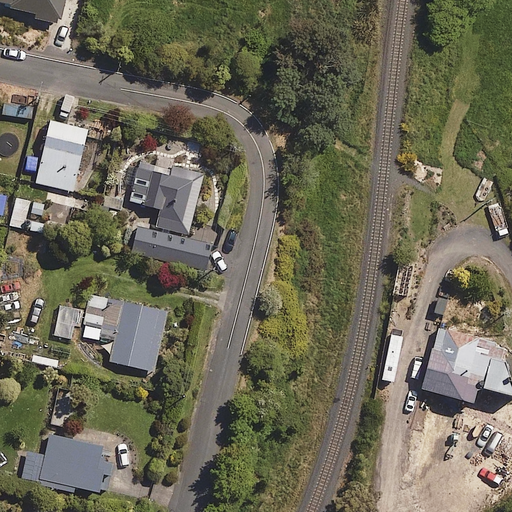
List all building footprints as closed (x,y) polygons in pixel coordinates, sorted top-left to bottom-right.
[(61,0),(0,0),(0,4),(31,12),(30,16),(56,23),(61,0)] [(83,128),(46,121),(34,183),(71,190),(83,128)] [(29,201),(16,198),(8,225),(21,228),(29,201)] [(213,250),(185,242),(180,261),(208,269),(213,250)] [(164,310),(89,295),(81,335),(112,341),(108,361),(151,370),(164,310)] [(500,345),(434,326),(417,387),(468,402),(473,385),(510,395),(511,387),(511,363),(496,359),(500,345)] [(74,396),(59,393),(52,423),(67,426),(74,396)] [(465,411),(442,401),(426,438),(449,448),(465,411)] [(100,446),(46,435),(42,455),(24,451),(18,480),(68,491),(69,485),(104,493),(108,474),(110,464),(96,461),(100,446)] [(431,442),(410,438),(402,481),(423,485),(431,442)]
